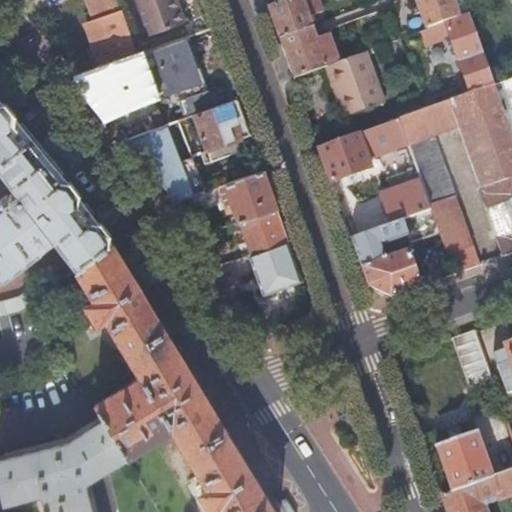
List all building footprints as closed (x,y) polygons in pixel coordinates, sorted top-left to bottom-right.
[(122,10),(117,0),(87,0),(95,20),(100,18),(111,50),(131,43),(120,11),(122,10)] [(136,0),(149,34),(184,22),(176,0),(136,0)] [(327,67),(337,63),(325,32),(322,33),(316,35),(314,31),(307,11),(335,1),(335,0),(291,0),(269,8),(294,79),(327,67)] [(462,18),(468,16),(462,0),(416,0),(428,30),(462,18)] [(452,101),(493,87),(468,16),(462,18),(428,30),(418,34),(423,48),(438,43),(440,35),(442,34),(448,32),(469,88),(440,98),(442,105),(452,101)] [(175,42),(137,55),(138,56),(78,78),(106,113),(189,77),(175,42)] [(385,102),(366,52),(337,63),(327,67),(345,117),(385,102)] [(511,138),(493,87),(452,101),(461,126),(484,189),(509,181),(511,189),(511,200),(510,201),(511,206),(511,234),(498,240),(497,240),(503,258),(511,255),(511,138)] [(245,120),(237,99),(194,114),(211,160),(242,150),(238,138),(243,136),(238,122),(245,120)] [(461,126),(452,101),(442,105),(437,107),(443,122),(437,135),(461,126)] [(76,268),(112,241),(111,240),(69,184),(0,102),(0,170),(17,190),(0,203),(0,278),(4,276),(5,278),(43,251),(34,237),(43,230),(52,232),(57,240),(76,268)] [(443,122),(437,107),(399,121),(408,145),(423,188),(432,212),(440,235),(455,276),(475,269),(468,249),(472,248),(454,197),(455,196),(433,136),(437,135),(443,122)] [(152,114),(156,128),(164,125),(159,112),(152,114)] [(205,190),(178,120),(166,125),(192,190),(194,194),(195,194),(205,190)] [(250,133),(245,120),(238,122),(243,136),(250,133)] [(408,145),(399,121),(320,150),(332,184),(372,169),(368,160),(408,145)] [(156,128),(127,139),(175,201),(188,196),(186,192),(192,190),(166,125),(164,125),(156,128)] [(263,169),(205,190),(195,194),(200,208),(222,200),(225,207),(226,206),(228,213),(234,210),(238,221),(276,207),(263,169)] [(511,189),(509,181),(484,189),(480,191),(487,209),(502,204),(510,201),(511,200),(511,189)] [(432,212),(423,188),(387,200),(396,224),(405,221),(432,212)] [(511,206),(510,201),(502,204),(511,232),(511,206)] [(511,232),(502,204),(487,209),(498,240),(511,234),(511,232)] [(276,207),(238,221),(250,254),(288,241),(276,207)] [(412,244),(440,235),(432,212),(405,221),(412,244)] [(396,224),(352,240),(363,270),(410,253),(410,251),(385,260),(381,247),(408,238),(410,245),(412,244),(405,221),(396,224)] [(34,237),(43,251),(57,240),(52,232),(43,230),(34,237)] [(226,430),(112,241),(76,268),(95,300),(86,305),(97,323),(106,318),(141,376),(95,405),(102,417),(127,457),(174,429),(188,453),(226,430)] [(288,241),(250,254),(248,254),(262,295),(302,281),(288,241)] [(392,299),(423,288),(410,253),(363,270),(369,287),(392,299)] [(0,302),(0,314),(20,309),(32,300),(42,292),(36,284),(18,298),(0,302)] [(470,387),(492,379),(475,332),(453,340),(470,387)] [(511,345),(507,348),(511,360),(511,361),(499,367),(509,394),(511,393),(511,345)] [(127,457),(102,417),(66,439),(55,441),(0,454),(0,484),(4,503),(43,494),(47,511),(90,511),(83,484),(127,457)] [(275,511),(266,496),(226,431),(226,430),(188,453),(189,454),(209,488),(201,493),(212,511),(220,506),(223,511),(275,511)] [(453,494),(495,478),(478,433),(436,448),(453,494)] [(511,511),(511,472),(495,478),(453,494),(443,497),(448,511),(511,511)]
